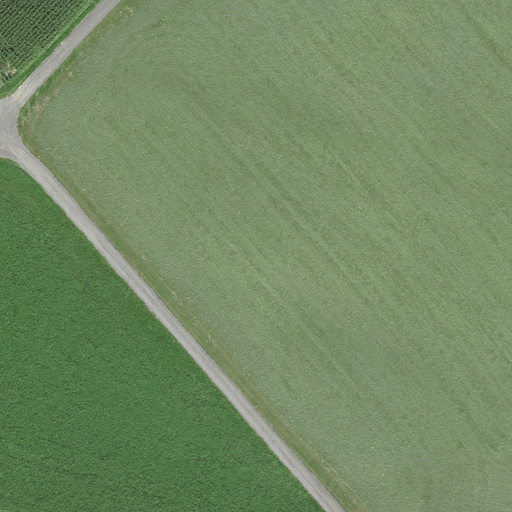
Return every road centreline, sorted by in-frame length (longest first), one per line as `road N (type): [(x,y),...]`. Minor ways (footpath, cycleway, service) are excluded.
road 1 (track): [(332,511),(0,140)]
road 2 (track): [(0,123),(115,0)]
